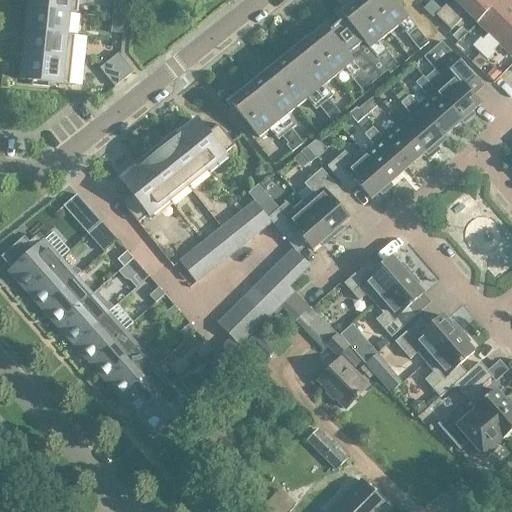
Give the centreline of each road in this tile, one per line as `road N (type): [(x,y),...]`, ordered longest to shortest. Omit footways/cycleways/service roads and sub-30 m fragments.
road 1 (residential): [(0,165),(60,165),(262,0)]
road 2 (residential): [(0,360),(120,505)]
road 3 (residential): [(399,222),(476,158),(511,196)]
road 4 (residential): [(489,324),(399,222)]
